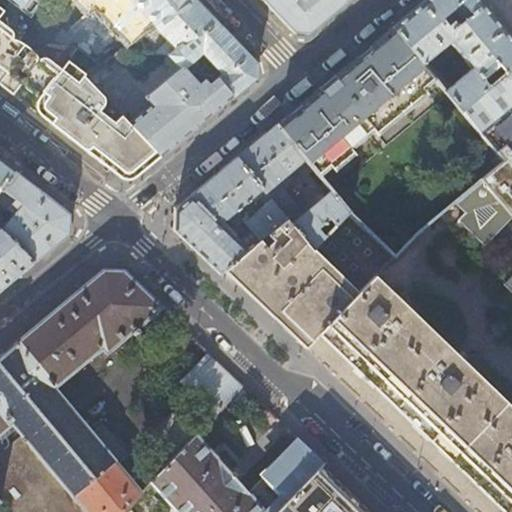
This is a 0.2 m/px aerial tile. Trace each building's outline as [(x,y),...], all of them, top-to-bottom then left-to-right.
[(132,42),(155,26),(193,0),(17,0),(23,4),(25,0),(79,0),(86,7),(93,1),(132,42)] [(195,0),(193,0),(155,26),(176,49),(170,55),(178,63),(184,69),(202,53),(223,74),(217,79),(233,96),(241,89),(254,78),(255,63),(195,0)] [(263,0),(294,31),(309,32),(326,18),(347,0),(263,0)] [(476,0),(426,0),(422,4),(393,28),(436,79),(461,109),(489,86),(484,79),(496,69),(502,75),(511,67),(511,42),(483,7),(476,0)] [(31,51),(0,27),(0,83),(4,86),(31,51)] [(318,176),(436,79),(393,28),(371,47),(305,101),(277,125),(306,160),(318,176)] [(58,72),(31,51),(4,86),(12,93),(20,83),(38,97),(58,72)] [(84,74),(86,72),(68,59),(58,72),(38,97),(39,97),(36,102),(37,108),(40,111),(47,114),(51,117),(48,121),(110,169),(113,165),(118,169),(122,174),(125,176),(131,176),(134,174),(139,168),(144,164),(148,168),(156,160),(162,156),(131,123),(84,74)] [(184,70),(184,69),(178,63),(170,69),(174,74),(146,98),(152,105),(131,123),(162,156),(170,149),(219,108),(233,96),(217,79),(209,87),(204,81),(198,87),(184,70)] [(511,67),(502,75),(489,86),(461,109),(506,162),(484,180),(511,214),(511,67)] [(296,179),(291,173),(306,160),(277,125),(258,140),(237,158),(288,218),(314,250),(326,236),(319,229),(330,219),(336,226),(349,212),(331,191),(305,213),(285,188),(296,179)] [(243,223),(258,235),(263,239),(288,218),(237,158),(225,168),(191,196),(221,224),(222,223),(229,217),(238,227),(243,223)] [(0,160),(0,189),(14,171),(0,160)] [(14,171),(0,189),(0,205),(6,210),(11,204),(16,209),(5,223),(0,219),(0,231),(34,263),(47,252),(69,233),(68,213),(43,193),(14,171)] [(484,249),(511,220),(511,214),(484,180),(455,204),(465,213),(456,223),(484,249)] [(247,247),(222,223),(221,224),(191,196),(183,203),(175,209),(175,219),(174,229),(220,273),(224,270),(263,239),(258,235),(247,247)] [(314,250),(288,218),(263,239),(224,270),(247,293),(279,324),(301,345),(304,348),(305,349),(314,341),(317,337),(321,334),(322,332),(331,340),(346,355),(407,413),(483,485),(510,511),(511,511),(511,408),(376,279),(396,257),(349,212),(336,226),(326,236),(314,250)] [(0,290),(14,279),(34,263),(0,231),(0,290)] [(94,277),(16,342),(54,387),(103,345),(108,351),(162,307),(141,286),(124,270),(103,269),(94,277)] [(27,441),(83,511),(121,511),(142,491),(54,387),(16,342),(8,349),(0,355),(0,408),(11,422),(27,441)] [(237,393),(244,386),(211,354),(183,382),(195,394),(216,415),(237,393)] [(249,391),(244,386),(237,393),(243,398),(249,391)] [(144,447),(165,468),(196,435),(216,415),(195,394),(144,447)] [(83,511),(27,441),(13,453),(0,437),(0,431),(11,422),(0,408),(0,502),(9,511),(83,511)] [(152,481),(184,511),(277,511),(325,464),(299,439),(253,488),(196,435),(165,468),(152,481)] [(374,511),(325,464),(277,511),(374,511)]
